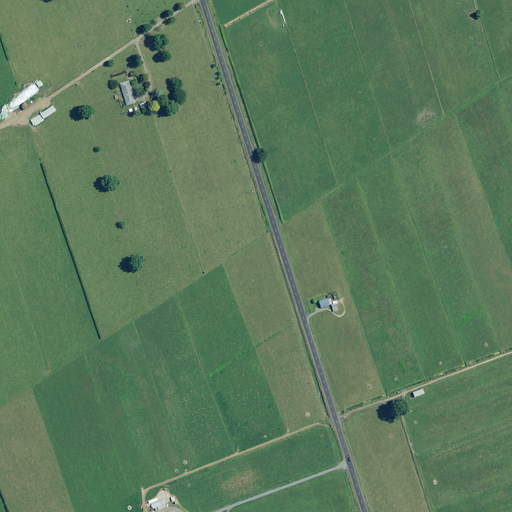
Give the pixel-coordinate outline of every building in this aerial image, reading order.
[(136,103),(129,81),(120,83),(126,105),(136,103)] [(17,99),(19,103),(31,94),(27,89),(22,93),(23,94),(17,99)] [(56,111),(53,106),(40,114),(44,119),(56,111)] [(330,305),(330,304),(332,304),(330,299),(328,299),(328,298),(319,301),(321,308),(330,305)] [(424,394),(422,389),(413,392),(414,397),(424,394)] [(166,507),(164,500),(156,502),(151,504),(153,509),(155,508),(156,511),(163,508),(162,508),(166,507)]
